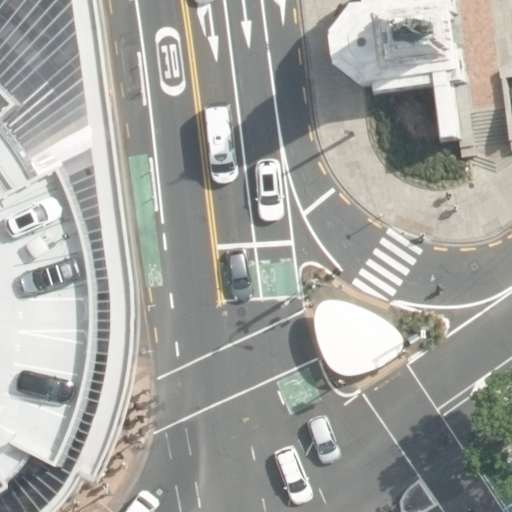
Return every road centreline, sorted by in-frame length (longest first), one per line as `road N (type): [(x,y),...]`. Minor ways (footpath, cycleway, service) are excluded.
road 1 (secondary): [(282,511),(224,300),(199,111)]
road 2 (secondary): [(199,111),(353,249),(389,268),(433,280),(511,263)]
road 3 (secondary): [(321,511),(402,408),(511,320)]
road 4 (tertiary): [(341,511),(511,389)]
